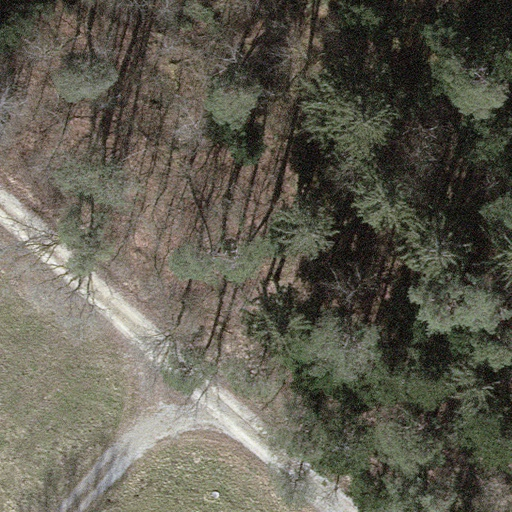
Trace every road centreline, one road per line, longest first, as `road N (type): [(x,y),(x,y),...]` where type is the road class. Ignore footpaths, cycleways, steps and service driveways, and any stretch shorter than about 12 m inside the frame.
road 1 (track): [(398,511),(0,153)]
road 2 (track): [(14,511),(55,452),(139,364),(200,329)]
